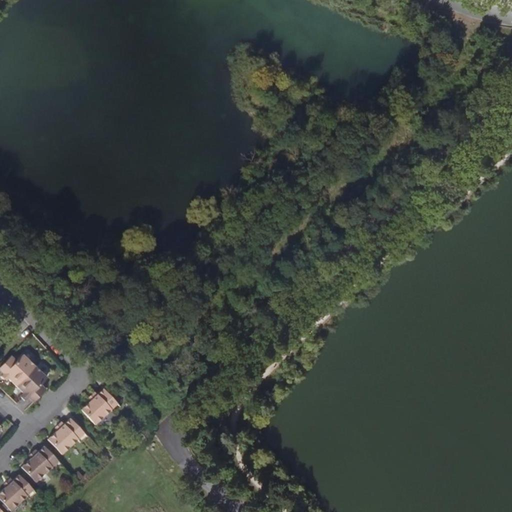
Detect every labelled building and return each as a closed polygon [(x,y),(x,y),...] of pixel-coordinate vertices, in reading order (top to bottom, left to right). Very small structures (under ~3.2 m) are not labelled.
[(457,97),(460,94),(453,85),(449,88),(457,97)] [(11,355),(0,366),(0,369),(16,385),(35,364),(23,353),(17,360),(11,355)] [(35,364),(16,385),(34,401),(37,397),(47,388),(41,383),(47,376),(35,364)] [(102,388),(96,393),(79,409),(94,424),(110,410),(112,413),(119,406),(102,388)] [(69,418),(62,424),(46,440),(60,455),(76,440),(79,443),(86,436),(69,418)] [(42,445),(41,446),(36,451),(19,467),(34,482),(49,467),(52,470),(59,464),(42,445)] [(17,474),(16,475),(10,481),(0,490),(0,502),(8,511),(24,497),(27,500),(34,493),(17,474)]
